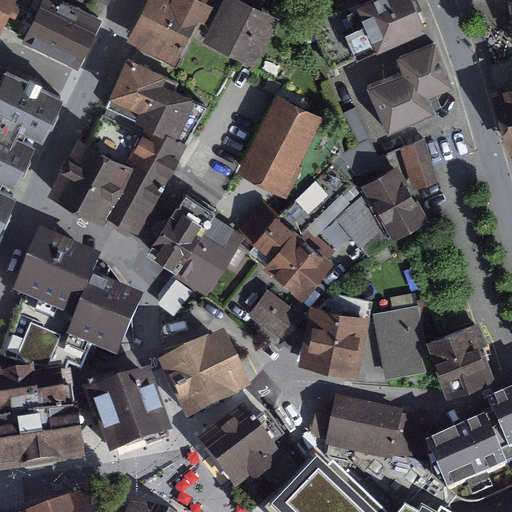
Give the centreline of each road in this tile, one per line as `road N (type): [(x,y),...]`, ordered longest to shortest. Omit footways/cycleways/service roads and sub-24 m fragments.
road 1 (residential): [(188,437),(268,392),(326,387),(435,402),(469,400),(511,380)]
road 2 (residential): [(31,207),(129,256),(147,294),(155,371),(173,421),(188,437)]
road 3 (residential): [(511,222),(441,0)]
road 4 (primary): [(131,0),(31,207)]
road 5 (residential): [(171,478),(132,469),(0,491)]
